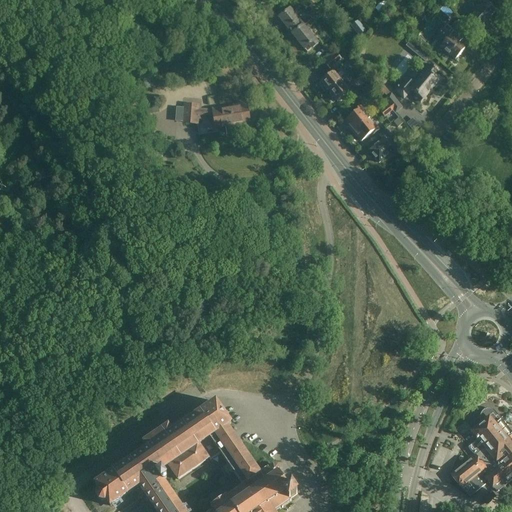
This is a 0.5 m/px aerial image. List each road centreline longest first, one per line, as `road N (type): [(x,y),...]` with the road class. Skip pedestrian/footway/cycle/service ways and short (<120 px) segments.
road 1 (secondary): [(474,313),(340,163),(211,0)]
road 2 (secondary): [(464,343),(414,417),(396,511)]
road 3 (secondary): [(408,511),(427,440),(474,354)]
road 4 (residential): [(425,141),(511,38)]
